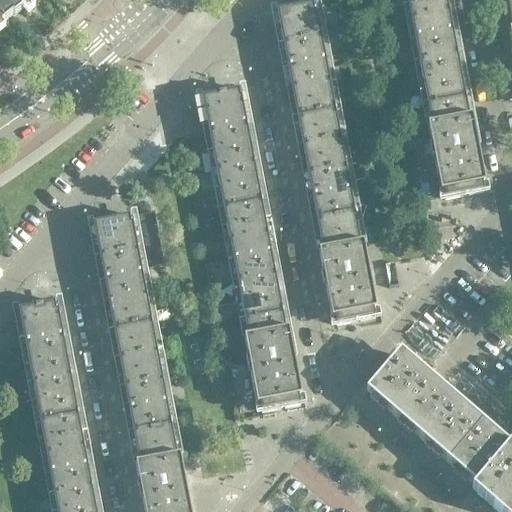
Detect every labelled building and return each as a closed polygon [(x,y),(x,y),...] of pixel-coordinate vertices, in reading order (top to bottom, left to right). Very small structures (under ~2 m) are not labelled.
[(22,9),(32,0),(0,0),(0,24),(1,26),(12,17),(14,18),(23,10),(22,9)] [(472,121),(449,0),(402,0),(427,129),(472,121)] [(511,36),(511,0),(502,0),(509,37),(511,36)] [(363,247),(338,112),(317,5),(273,14),(319,255),(363,247)] [(289,337),(266,215),(243,92),(198,100),(245,346),(289,337)] [(485,187),(472,121),(427,129),(440,196),(443,195),(444,201),(459,198),(458,192),(467,191),(468,197),(483,194),(482,188),(485,187)] [(180,460),(155,326),(134,218),(89,226),(135,468),(180,460)] [(498,257),(507,247),(496,237),(487,247),(498,257)] [(376,313),(364,248),(363,247),(319,255),(331,322),(334,321),(336,327),(351,324),(349,318),(358,317),(359,323),(374,320),(373,314),(376,313)] [(98,511),(59,304),(15,313),(52,511),(98,511)] [(301,400),(289,337),(245,346),(257,409),(260,408),(261,414),(276,411),(275,405),(283,403),(284,409),(299,406),(298,401),(301,400)] [(509,447),(400,353),(366,393),(474,487),(485,475),(494,483),(499,477),(504,471),(495,463),(509,447)] [(511,449),(509,447),(495,463),(504,471),(499,477),(511,487),(511,449)] [(190,511),(180,460),(135,468),(143,511),(190,511)] [(511,511),(511,487),(499,477),(494,483),(485,475),(474,487),(471,491),(495,511),(511,511)]
